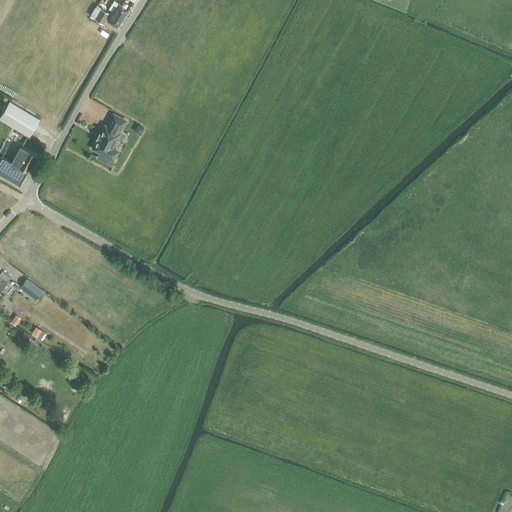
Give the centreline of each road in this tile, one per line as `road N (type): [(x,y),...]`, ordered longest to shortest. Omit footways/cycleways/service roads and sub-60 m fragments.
road 1 (unclassified): [(511,395),(184,289),(26,199)]
road 2 (unclassified): [(26,199),(145,0)]
